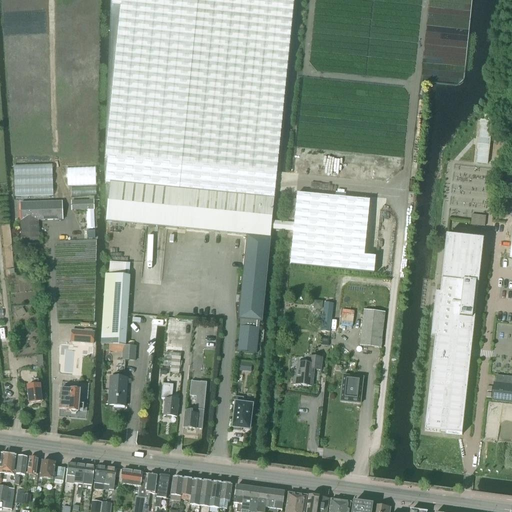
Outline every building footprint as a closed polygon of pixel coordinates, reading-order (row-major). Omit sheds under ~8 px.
[(120,4),(105,156),(108,156),(106,182),(110,183),(179,190),(274,199),(294,0),(112,0),(112,3),(120,4)] [(480,121),(475,163),(488,164),(492,126),(492,122),(485,121),(480,121)] [(66,167),(66,187),(97,187),(97,167),(66,167)] [(110,183),(106,222),(176,229),(247,237),(241,296),(238,317),(238,320),(240,321),(237,352),(257,354),(260,323),(262,323),(271,239),(270,239),(271,230),(272,222),(274,199),(110,183)] [(272,222),(271,230),(273,231),(281,231),(283,232),(287,232),(291,232),(294,233),(290,267),(337,272),(343,272),(374,275),(376,258),(375,258),(364,257),(370,202),(297,194),(294,224),(292,224),(288,223),(287,223),(283,223),(282,223),(274,222),(272,222)] [(95,211),(94,202),(94,197),(89,197),(89,202),(72,202),(73,211),(87,211),(88,229),(95,229),(95,211)] [(64,221),(63,203),(21,204),(22,243),(39,243),(38,221),(64,221)] [(483,241),(446,237),(440,295),(436,294),(431,338),(435,339),(425,432),(462,436),(483,241)] [(101,345),(101,346),(103,346),(104,346),(109,346),(125,347),(130,277),(129,277),(129,275),(129,265),(109,263),(108,276),(106,276),(101,345)] [(325,304),(324,311),(332,312),(333,305),(325,304)] [(360,347),(381,349),(385,311),(383,311),(383,313),(364,311),(360,347)] [(72,331),(71,343),(93,345),(94,333),(72,331)] [(122,361),(135,362),(136,348),(123,347),(122,361)] [(164,353),(163,367),(171,368),(170,374),(178,375),(180,355),(164,353)] [(299,364),(298,373),(294,372),(293,386),(311,388),(313,371),(320,372),(321,359),(309,358),(308,365),(297,364),(299,364)] [(236,362),(235,371),(243,372),(244,363),(236,362)] [(340,401),(340,402),(341,403),(341,402),(359,405),(360,405),(360,404),(363,380),(363,379),(362,378),(362,379),(344,376),(343,376),(343,377),(340,401)] [(109,407),(126,408),(127,380),(111,379),(109,407)] [(29,405),(42,404),(40,386),(39,386),(38,381),(33,382),(33,387),(27,388),(29,405)] [(201,431),(206,386),(206,383),(191,382),(190,397),(195,398),(194,402),(195,402),(194,411),(191,410),(191,413),(184,412),(183,429),(201,431)] [(511,386),(494,384),(492,400),(511,402),(511,386)] [(163,417),(176,418),(178,401),(172,400),(174,386),(163,385),(161,399),(165,400),(163,417)] [(59,410),(69,411),(69,413),(70,413),(71,414),(71,415),(75,415),(77,413),(78,413),(78,412),(83,412),(83,405),(79,405),(80,392),(78,392),(71,391),(71,392),(60,391),(59,410)] [(234,411),(232,428),(234,428),(234,431),(240,432),(240,429),(248,430),(251,406),(241,405),(242,399),(235,398),(233,411),(234,411)] [(1,455),(0,465),(0,474),(14,476),(16,457),(1,455)] [(15,483),(15,486),(19,486),(20,479),(19,479),(19,476),(25,477),(27,459),(18,457),(15,483)] [(29,459),(26,483),(32,484),(31,494),(35,494),(36,488),(38,479),(40,467),(37,467),(38,460),(29,459)] [(40,480),(38,479),(36,488),(41,488),(42,480),(53,482),(53,479),(54,479),(55,479),(55,484),(63,485),(65,469),(55,468),(55,464),(54,464),(53,462),(49,462),(47,463),(42,462),(40,480)] [(68,465),(66,484),(75,485),(77,466),(68,465)] [(77,466),(75,485),(78,485),(77,493),(76,498),(81,499),(83,486),(86,467),(77,466)] [(86,467),(83,486),(87,487),(86,496),(90,496),(91,495),(94,468),(86,467)] [(103,490),(104,490),(106,469),(96,468),(94,489),(103,490)] [(104,490),(104,491),(113,492),(111,502),(116,503),(118,490),(114,490),(116,471),(106,469),(104,490)] [(122,471),(121,486),(128,487),(135,487),(139,488),(137,498),(145,499),(145,496),(148,475),(142,474),(122,471)] [(144,503),(144,507),(148,508),(150,494),(154,495),(157,476),(148,475),(145,496),(145,499),(144,503)] [(159,476),(155,507),(154,508),(159,509),(161,499),(165,499),(168,477),(159,476)] [(171,496),(170,501),(180,503),(181,500),(183,480),(173,478),(171,496)] [(183,480),(181,500),(185,500),(190,501),(189,506),(190,506),(193,481),(183,480)] [(193,481),(190,506),(199,507),(203,482),(193,481)] [(203,482),(199,507),(209,508),(212,484),(203,482)] [(212,484),(209,508),(218,510),(220,501),(222,485),(212,484)] [(218,510),(218,511),(224,511),(225,511),(226,503),(230,504),(232,486),(222,485),(220,501),(218,510)] [(0,487),(0,503),(3,503),(5,504),(5,507),(12,508),(14,495),(7,494),(8,489),(0,487)] [(241,511),(245,488),(236,487),(234,505),(238,505),(236,511),(241,511)] [(245,488),(241,511),(249,511),(252,489),(245,488)] [(252,489),(249,511),(257,511),(260,490),(252,489)] [(260,490),(257,511),(265,511),(265,509),(266,509),(268,491),(260,490)] [(22,506),(24,492),(18,491),(16,505),(22,506)] [(268,491),(266,509),(269,509),(268,511),(273,511),(276,492),(268,491)] [(276,492),(273,511),(277,511),(278,511),(282,511),(284,493),(276,492)] [(285,511),(293,511),(296,495),(288,494),(285,511)] [(296,495),(293,511),(304,511),(307,497),(296,495)] [(317,511),(319,498),(311,497),(308,511),(317,511)] [(136,498),(133,511),(143,511),(144,507),(144,503),(145,499),(137,498),(136,498)] [(319,498),(317,511),(326,511),(329,500),(319,498)] [(328,511),(339,511),(341,501),(331,500),(328,511)] [(341,501),(339,511),(349,511),(351,503),(341,501)] [(100,511),(101,504),(91,502),(90,511),(100,511)] [(351,511),(371,511),(372,506),(353,503),(351,511)]
